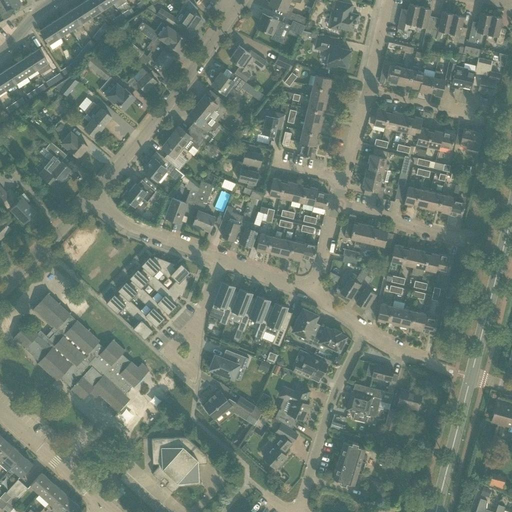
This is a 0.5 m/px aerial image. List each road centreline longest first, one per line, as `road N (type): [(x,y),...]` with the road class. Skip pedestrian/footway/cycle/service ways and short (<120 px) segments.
road 1 (residential): [(92,196),(235,9)]
road 2 (residential): [(298,511),(330,403),(364,330)]
road 3 (tertiary): [(470,377),(511,212)]
road 4 (residential): [(222,261),(134,228),(92,196)]
road 5 (residential): [(103,508),(0,412)]
road 6 (tertiary): [(436,511),(470,377)]
road 7 (residential): [(0,290),(92,196)]
road 8 (residential): [(454,238),(337,204)]
